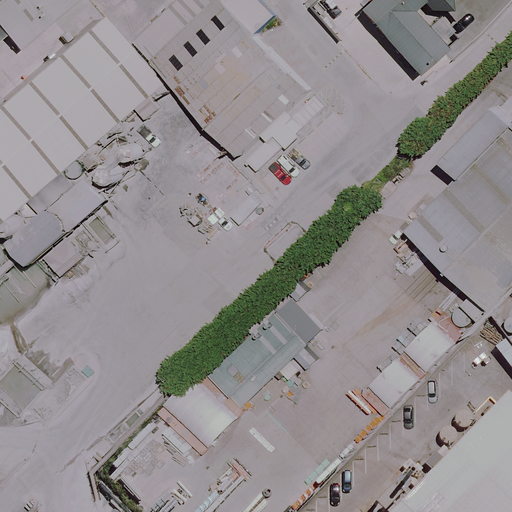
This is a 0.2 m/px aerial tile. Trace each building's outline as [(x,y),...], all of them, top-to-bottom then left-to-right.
[(62,0),(0,0),(0,48),(2,52),(62,0)] [(334,141),(211,0),(206,0),(140,58),(264,201),(334,141)] [(415,0),(363,0),(346,16),(403,80),(434,52),(401,14),(416,1),(415,0)] [(0,241),(166,100),(92,14),(8,85),(0,75),(0,241)] [(511,287),(511,144),(505,138),(487,120),(435,173),(453,191),(401,243),(480,320),(511,287)] [(23,237),(42,260),(115,199),(97,177),(23,237)] [(248,228),(227,205),(195,233),(216,256),(248,228)] [(77,241),(54,261),(67,276),(90,257),(77,241)] [(201,381),(231,412),(295,349),(265,319),(201,381)] [(511,511),(511,426),(487,403),(381,511),(511,511)]
